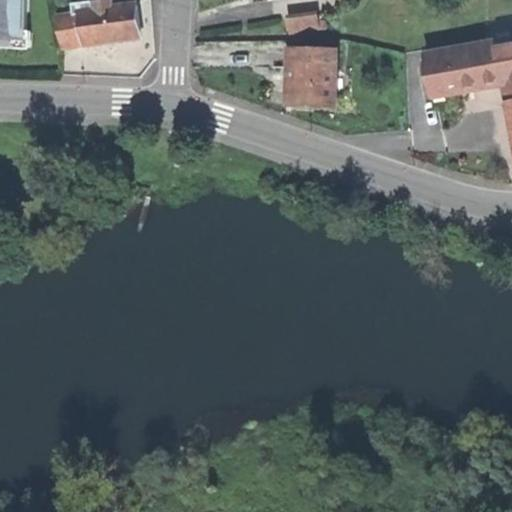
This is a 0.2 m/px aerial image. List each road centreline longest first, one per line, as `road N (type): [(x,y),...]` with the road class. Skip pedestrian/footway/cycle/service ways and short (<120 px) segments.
road 1 (residential): [(170,107),(430,188),(511,203)]
road 2 (residential): [(0,99),(170,107)]
